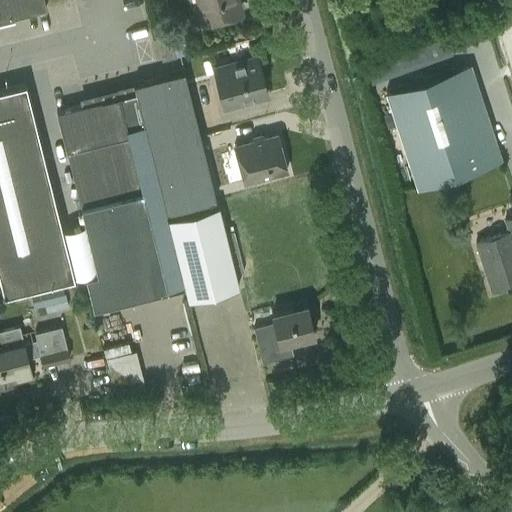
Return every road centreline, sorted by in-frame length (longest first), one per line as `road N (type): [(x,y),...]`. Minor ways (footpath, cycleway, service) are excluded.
road 1 (unclassified): [(0,474),(45,447),(90,436),(284,423),(415,394)]
road 2 (tertiary): [(415,394),(304,0)]
road 3 (tertiary): [(511,507),(415,394)]
